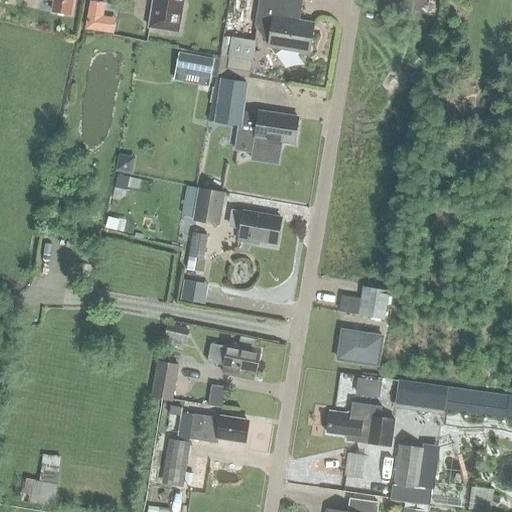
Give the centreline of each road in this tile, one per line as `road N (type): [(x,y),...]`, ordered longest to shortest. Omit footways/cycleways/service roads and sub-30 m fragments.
road 1 (unclassified): [(300,334),(354,0)]
road 2 (unclassified): [(300,334),(57,296),(0,297)]
road 3 (unclassified): [(270,511),(300,334)]
